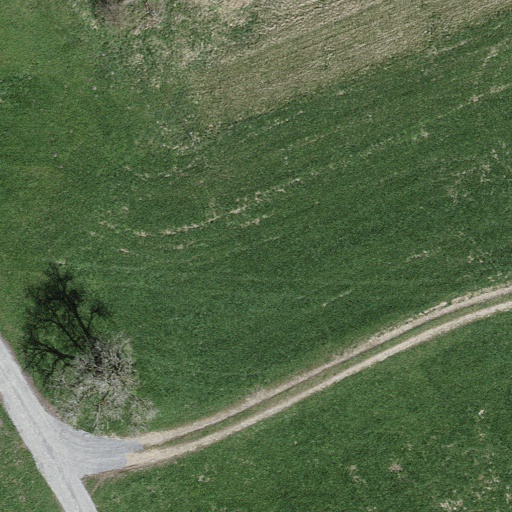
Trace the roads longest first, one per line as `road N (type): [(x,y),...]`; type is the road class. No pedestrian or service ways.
road 1 (track): [(55,454),(191,450),(511,318)]
road 2 (track): [(0,368),(82,511)]
